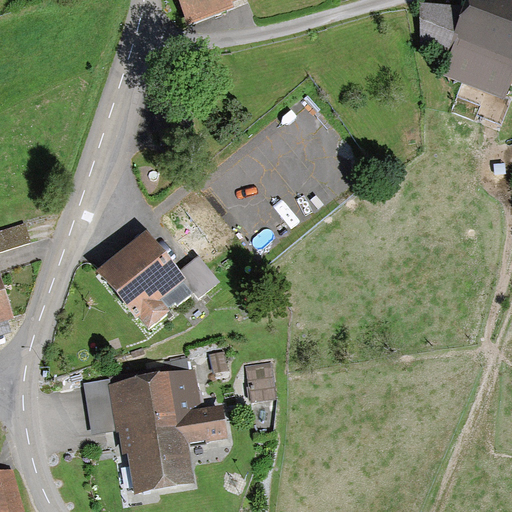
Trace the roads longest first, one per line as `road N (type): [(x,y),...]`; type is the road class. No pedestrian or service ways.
road 1 (tertiary): [(141,0),(22,374)]
road 2 (track): [(384,0),(200,46),(133,37)]
road 3 (tertiary): [(22,374),(18,422),(49,511)]
